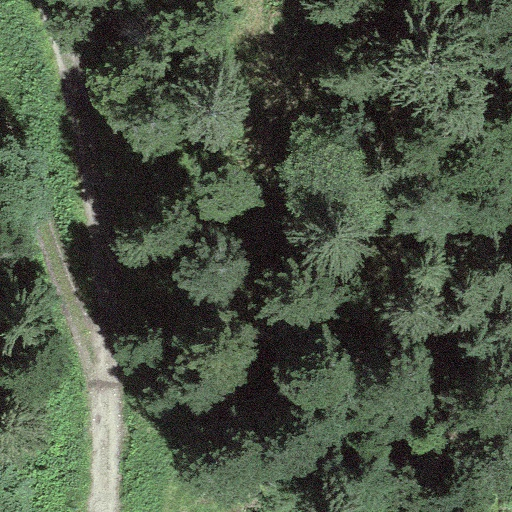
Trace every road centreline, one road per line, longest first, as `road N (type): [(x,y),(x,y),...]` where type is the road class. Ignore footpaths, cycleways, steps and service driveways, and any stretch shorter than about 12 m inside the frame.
road 1 (track): [(106,511),(109,401),(35,0)]
road 2 (track): [(109,401),(71,357),(0,157)]
